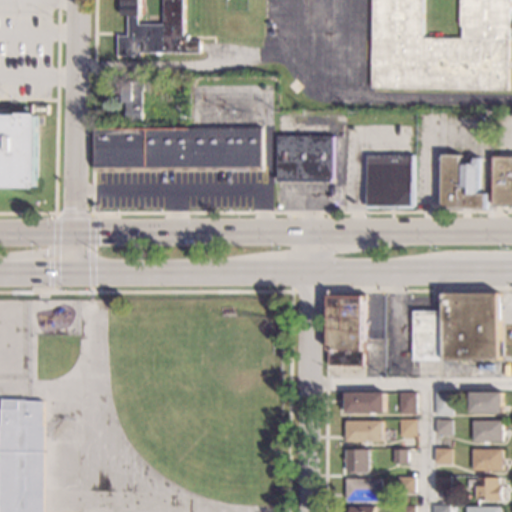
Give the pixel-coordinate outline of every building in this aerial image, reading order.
[(184,0),(184,36),(187,36),(187,41),(200,41),(200,53),(140,53),(140,56),(118,56),(118,36),(128,36),(128,16),(122,16),(122,0),(140,0),(140,16),(138,16),(138,25),(163,25),(163,0),(184,0)] [(423,0),(423,38),(463,38),(463,26),(460,26),(460,0),(510,0),(510,40),(509,40),(509,90),(371,88),(372,0),(423,0)] [(144,81),(144,91),(142,91),(142,122),(125,122),(125,102),(116,102),(116,81),(144,81)] [(0,115),(20,115),(20,113),(37,114),(39,116),(38,186),(36,188),(0,187),(0,115)] [(263,168),(96,169),(96,129),(263,129),(263,168)] [(334,184),(277,183),(277,136),(334,136),(334,184)] [(461,186),(463,186),(463,165),(474,165),(474,158),(480,158),(480,194),(487,194),(487,209),(443,208),(443,155),(461,156),(461,186)] [(413,207),(368,207),(368,156),(413,156),(413,207)] [(511,205),(494,205),(495,157),(511,157),(511,205)] [(500,359),(414,360),(414,312),(443,312),(443,294),(500,294),(500,359)] [(364,366),(329,365),(330,296),(365,296),(364,366)] [(503,413),(471,413),(471,393),(503,392),(503,413)] [(386,412),(342,412),(342,403),(347,403),(347,393),(386,393),(386,412)] [(417,393),(417,414),(400,414),(400,393),(417,393)] [(453,416),(436,416),(436,399),(436,393),(452,393),(453,416)] [(25,401),(30,401),(43,401),(42,426),(44,426),(43,511),(0,511),(0,400),(25,400),(25,401)] [(417,420),(417,437),(413,437),(413,439),(404,439),(404,437),(400,437),(400,420),(417,420)] [(452,435),(436,435),(436,420),(452,420),(452,435)] [(383,442),(347,442),(347,421),(383,421),(383,442)] [(503,442),(474,442),(473,421),(503,421),(503,442)] [(452,464),(436,464),(436,449),(452,449),(452,464)] [(503,470),(474,471),(473,450),(503,449),(503,470)] [(370,471),(347,472),(347,462),(345,462),(345,457),(347,457),(347,450),(370,450),(370,471)] [(409,464),(394,464),(394,450),(408,450),(409,464)] [(416,492),(399,492),(399,478),(416,478),(416,492)] [(451,492),(436,492),(436,478),(451,478),(451,492)] [(499,485),(502,485),(502,500),(478,500),(478,478),(499,478),(499,485)] [(383,501),(347,501),(347,479),(383,479),(383,501)]
